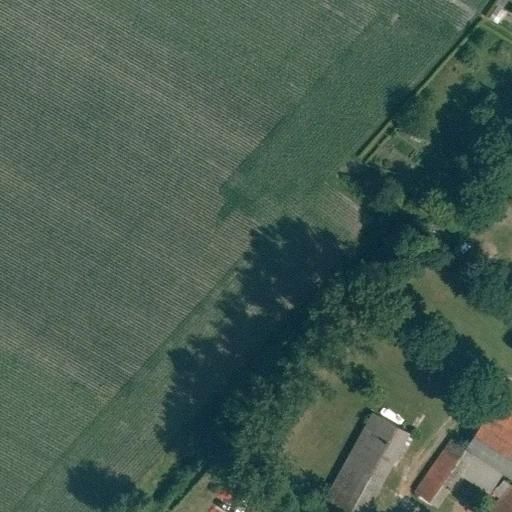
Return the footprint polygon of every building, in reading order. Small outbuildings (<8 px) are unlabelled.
[(511,477),(511,401),(500,394),(465,449),(501,471),(511,477)] [(374,413),(319,510),(322,511),(364,511),(410,433),(374,413)] [(488,492),(501,471),(465,449),(451,440),(438,459),(461,474),(488,492)] [(461,474),(438,459),(415,492),(437,507),(461,474)] [(501,499),(490,511),(511,511),(511,486),(511,487),(505,480),(494,493),(501,499)]
